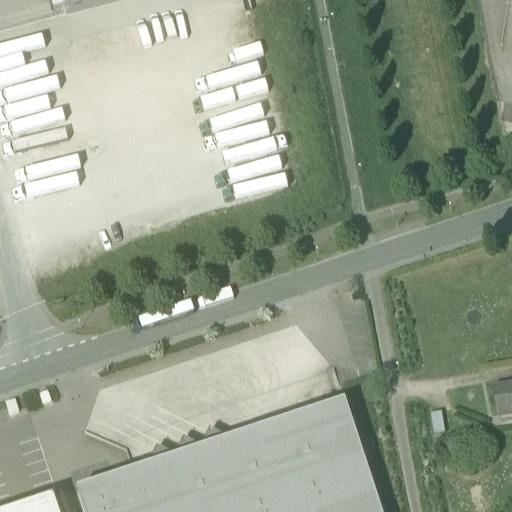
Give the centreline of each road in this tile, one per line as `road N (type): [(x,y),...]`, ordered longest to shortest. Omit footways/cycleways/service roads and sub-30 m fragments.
road 1 (unclassified): [(368,262),(44,370)]
road 2 (track): [(368,262),(414,511)]
road 3 (unclassified): [(317,0),(357,207)]
road 4 (residential): [(44,370),(0,194)]
road 5 (unknown): [(162,0),(0,46)]
road 6 (unclassified): [(368,262),(511,216)]
